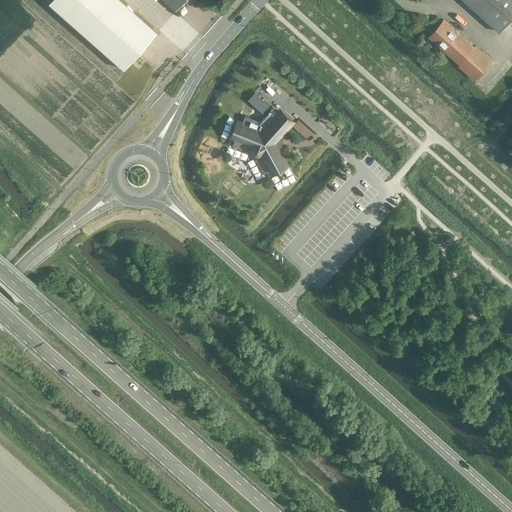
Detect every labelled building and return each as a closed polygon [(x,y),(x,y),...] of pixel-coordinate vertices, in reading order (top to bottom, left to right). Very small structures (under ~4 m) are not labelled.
[(121,0),(51,0),(49,3),(124,69),(157,32),(121,0)] [(163,0),(176,11),(185,0),(163,0)] [(511,0),(462,0),(500,33),(511,19),(511,0)] [(473,80),(491,60),(476,46),(474,48),(443,20),(429,37),(460,64),(458,66),(473,80)] [(263,113),(269,105),(255,92),(248,100),(263,113)] [(261,152),(272,171),(285,164),(279,151),(277,147),(278,146),(280,145),(280,141),(279,139),(278,137),(292,121),(280,111),(278,113),(272,107),(259,121),(245,115),(242,123),(239,122),(233,137),(253,145),(252,147),(252,149),(253,151),(254,152),(256,153),(258,154),(260,153),(261,152)] [(285,183),(295,179),(290,166),(280,171),(285,183)]
